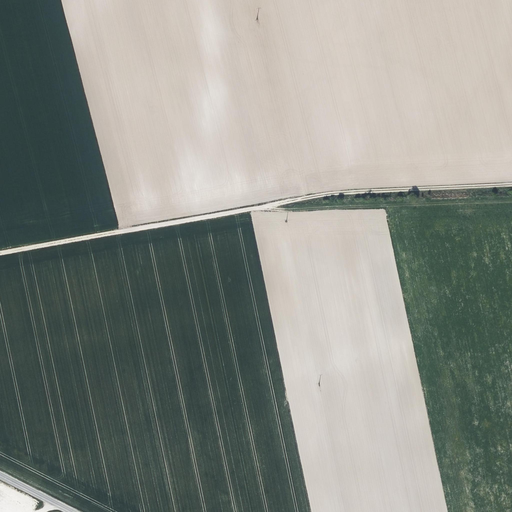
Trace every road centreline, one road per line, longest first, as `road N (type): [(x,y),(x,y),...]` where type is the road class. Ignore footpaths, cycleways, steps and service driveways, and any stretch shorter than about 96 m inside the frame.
road 1 (track): [(0,253),(359,189),(511,183)]
road 2 (track): [(511,201),(248,208)]
